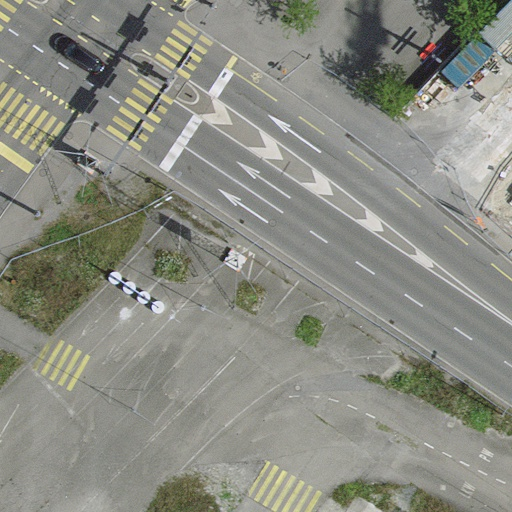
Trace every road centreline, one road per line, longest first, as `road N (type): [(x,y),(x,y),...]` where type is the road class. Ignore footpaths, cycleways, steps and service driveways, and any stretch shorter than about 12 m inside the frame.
road 1 (primary): [(511,354),(402,293),(0,24)]
road 2 (primary): [(511,313),(439,239),(99,0)]
